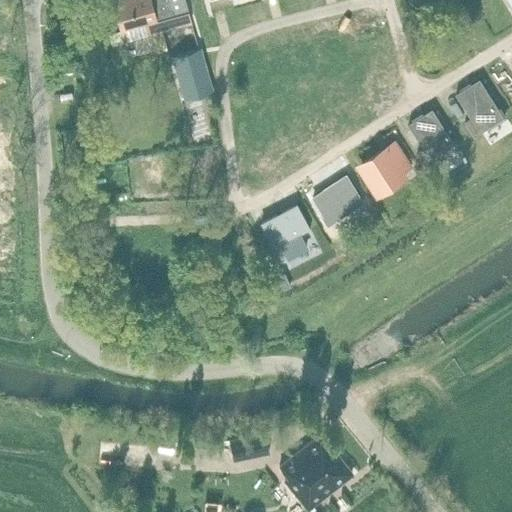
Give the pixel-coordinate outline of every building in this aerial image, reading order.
[(125,41),(162,31),(191,22),(184,0),(116,0),(114,1),(125,41)] [(214,91),(201,47),(167,57),(180,101),(214,91)] [(471,117),(466,120),(475,136),(505,117),(496,102),(481,77),(456,93),(471,117)] [(457,147),(448,132),(433,108),(408,123),(423,147),(418,151),(427,166),(457,147)] [(396,138),(356,164),(374,190),(405,170),(412,165),(396,138)] [(362,199),(347,175),(313,197),(329,221),(362,199)] [(297,208),(264,224),(273,241),(278,238),(286,255),(305,245),(297,229),(306,225),(297,208)] [(283,289),(290,286),(285,274),(278,277),(283,289)] [(269,450),(265,431),(230,439),(235,460),(269,454),(269,450)] [(312,505),(352,473),(321,433),(280,465),(290,477),(286,480),(311,511),(315,508),(312,505)]
